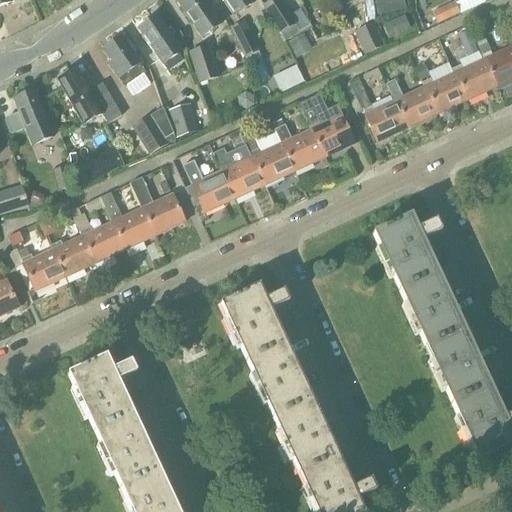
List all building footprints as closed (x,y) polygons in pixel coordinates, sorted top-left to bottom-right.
[(201,0),(178,0),(175,2),(201,39),(220,26),(201,0)] [(220,0),(225,7),(225,6),(234,18),(252,5),(248,0),(220,0)] [(278,0),(271,0),(265,4),(280,32),(292,26),(278,0)] [(454,5),(432,15),(436,25),(458,15),(454,5)] [(180,53),(156,18),(146,25),(145,22),(137,28),(138,30),(136,31),(161,66),(180,53)] [(403,20),(382,29),(388,41),(408,32),(403,20)] [(243,24),(230,31),(246,59),(258,52),(243,24)] [(373,26),(355,35),(364,57),(383,48),(373,26)] [(462,47),(472,43),(468,33),(457,38),(462,47)] [(309,48),(303,36),(287,44),(293,56),(309,48)] [(149,86),(142,76),(144,74),(120,40),(101,53),(110,64),(106,67),(122,90),(125,88),(132,98),(149,86)] [(482,43),(475,46),(480,58),(481,58),(481,57),(488,54),(482,43)] [(214,78),(207,59),(203,48),(188,53),(199,83),(214,78)] [(488,54),(481,57),(496,89),(495,87),(511,79),(511,48),(491,58),(489,54),(488,54)] [(459,68),(451,71),(466,103),(467,103),(466,101),(483,92),(484,94),(496,89),(481,57),(481,58),(483,62),(461,72),(459,68)] [(99,110),(76,71),(66,77),(65,75),(57,79),(59,81),(56,82),(82,126),(102,114),(99,110)] [(429,81),(422,85),(436,117),(437,116),(436,114),(454,106),(455,108),(466,103),(451,71),(451,72),(453,76),(431,86),(429,81)] [(393,82),(386,86),(392,99),(407,130),(406,128),(424,120),(425,122),(436,117),(422,85),(421,85),(423,90),(402,100),(400,95),(393,82)] [(12,101),(17,114),(5,119),(4,122),(8,133),(12,135),(25,130),(32,148),(52,140),(34,93),(23,97),(22,95),(13,98),(14,101),(12,101)] [(308,103),(298,107),(323,160),(324,160),(323,158),(340,150),(340,152),(353,146),(346,131),(340,118),(320,128),(318,124),(311,109),(308,103)] [(407,130),(393,104),(372,113),(370,109),(362,113),(376,145),(378,144),(377,142),(394,135),(395,136),(407,130)] [(188,107),(166,114),(174,141),(196,134),(188,107)] [(290,142),(288,137),(283,127),(273,131),(293,174),(294,174),(293,172),(310,164),(311,166),(323,160),(298,107),(297,107),(301,114),(308,128),(310,133),(290,142)] [(148,120),(131,130),(148,158),(165,147),(148,120)] [(261,155),(258,151),(249,156),(263,188),(264,187),(263,185),(280,178),(281,180),(293,174),(273,131),(273,132),(274,134),(278,142),(280,146),(261,155)] [(245,147),(249,156),(258,151),(255,143),(254,143),(253,143),(245,147)] [(249,156),(245,147),(224,157),(221,151),(212,155),(234,201),(233,199),(250,191),(251,193),(263,188),(249,156)] [(82,189),(123,171),(114,153),(75,172),(82,189)] [(221,207),(234,201),(212,155),(218,169),(220,174),(201,183),(199,178),(192,164),(182,169),(190,187),(198,205),(203,215),(204,215),(204,213),(220,205),(221,207)] [(53,173),(58,192),(69,189),(64,170),(53,173)] [(129,185),(141,211),(154,236),(170,228),(171,230),(184,224),(171,197),(151,206),(140,180),(129,185)] [(192,208),(198,205),(190,187),(184,190),(192,208)] [(19,188),(0,194),(0,218),(26,210),(19,188)] [(121,220),(119,215),(110,195),(100,200),(111,225),(124,249),(140,242),(141,244),(155,238),(154,236),(141,211),(121,220)] [(88,216),(103,210),(99,200),(84,207),(88,216)] [(410,218),(371,236),(424,350),(477,464),(511,447),(511,445),(510,447),(499,423),(485,391),(478,378),(473,366),(470,361),(464,348),(458,334),(452,321),(446,309),(444,305),(438,293),(433,280),(417,246),(406,223),(410,220),(410,218)] [(415,233),(420,245),(440,236),(435,224),(415,233)] [(89,229),(86,231),(79,234),(81,239),(93,263),(111,256),(111,257),(125,252),(124,249),(111,225),(91,234),(89,229)] [(94,265),(93,263),(81,239),(62,247),(60,243),(49,248),(51,252),(64,277),(81,269),(81,271),(94,265)] [(18,262),(20,261),(27,258),(24,251),(15,255),(18,262)] [(30,257),(27,258),(20,261),(22,265),(21,266),(33,293),(35,292),(34,290),(51,283),(52,285),(65,279),(64,277),(51,252),(32,261),(30,257)] [(0,315),(4,314),(5,315),(17,309),(5,283),(0,284),(0,315)] [(218,306),(271,420),(313,511),(354,511),(252,293),(257,290),(257,289),(218,306)] [(287,305),(282,294),(263,303),(268,314),(287,305)] [(169,511),(163,498),(111,386),(100,363),(105,360),(105,359),(66,377),(87,420),(129,511),(169,511)] [(135,375),(129,365),(110,374),(115,384),(135,375)] [(511,430),(511,416),(503,421),(508,432),(511,430)] [(355,502),(374,494),(369,482),(350,491),(355,502)]
